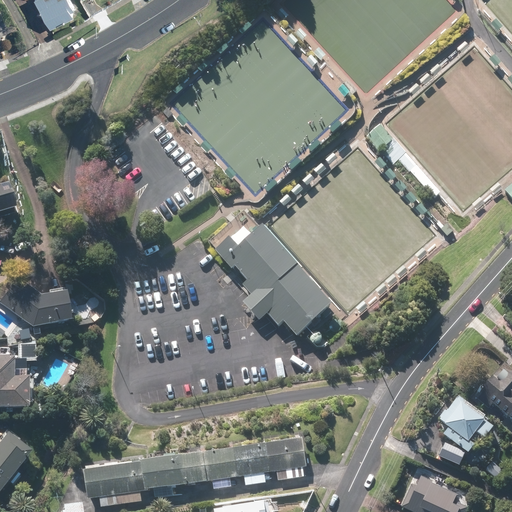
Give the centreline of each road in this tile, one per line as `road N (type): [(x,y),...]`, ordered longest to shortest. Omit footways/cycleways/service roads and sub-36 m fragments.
road 1 (unclassified): [(338,511),(390,404),(511,259)]
road 2 (tertiary): [(178,0),(0,94)]
